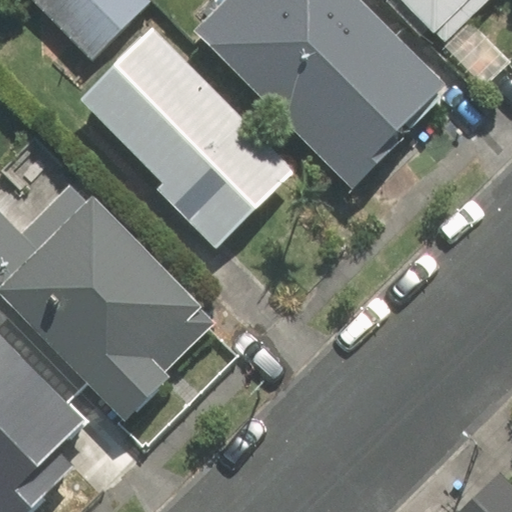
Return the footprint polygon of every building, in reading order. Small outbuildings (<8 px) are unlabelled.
[(153,6),(146,0),(21,0),(85,69),(153,6)] [(451,98),(353,0),(224,0),(184,40),(346,203),(451,98)] [(394,0),(437,45),(484,0),(394,0)] [(155,39),(79,111),(216,256),(292,184),(155,39)] [(22,242),(0,219),(0,302),(124,432),(165,392),(157,383),(209,333),(74,192),(22,242)] [(0,347),(0,511),(41,511),(103,451),(0,347)] [(511,511),(511,502),(492,483),(463,511),(511,511)]
